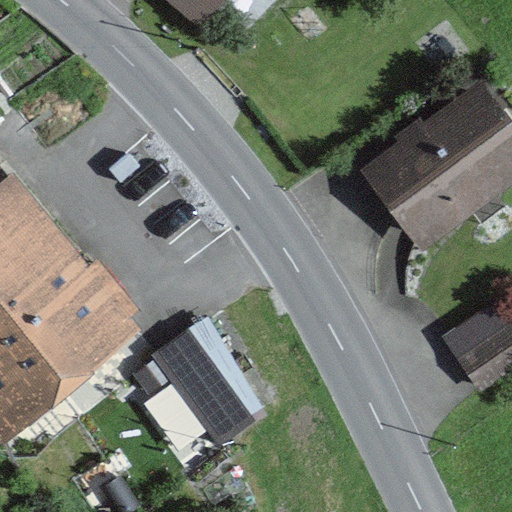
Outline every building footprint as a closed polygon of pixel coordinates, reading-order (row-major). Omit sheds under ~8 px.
[(219,0),(183,0),(205,18),(219,0)] [(426,242),(478,204),(486,215),(511,196),(503,184),(511,177),(511,107),(484,70),(429,111),(424,105),(396,125),(401,132),(364,159),(426,242)] [(0,308),(76,245),(11,167),(6,171),(0,163),(0,308)] [(142,323),(134,313),(140,307),(96,250),(87,258),(76,245),(0,308),(0,437),(2,440),(142,323)] [(484,383),(511,364),(511,308),(502,293),(448,329),(484,383)] [(265,411),(206,312),(150,353),(219,445),(265,411)]
